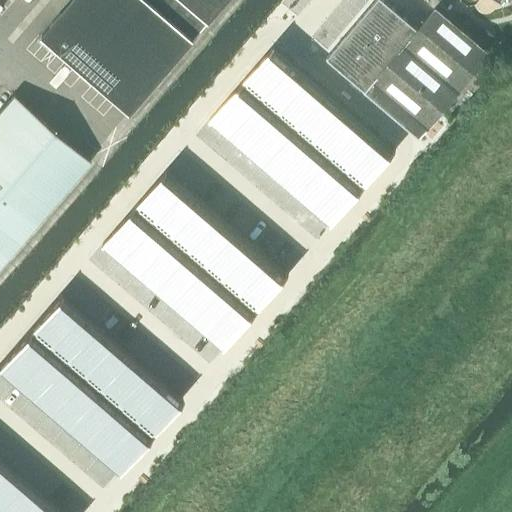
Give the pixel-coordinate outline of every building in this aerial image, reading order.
[(226,0),(71,0),(42,34),(131,111),(226,0)] [(385,0),(379,0),(330,59),(423,141),(496,55),(439,8),(444,1),(443,0),(429,0),(427,4),(436,10),(420,30),(385,0)] [(484,34),(479,39),(489,48),(494,42),(484,34)] [(274,35),(217,103),(234,117),(331,199),(389,131),(274,35)] [(0,255),(84,154),(14,93),(0,109),(0,255)] [(171,160),(97,246),(220,351),(294,264),(171,160)] [(65,291),(0,364),(0,372),(43,411),(119,477),(188,399),(65,291)] [(78,511),(0,446),(0,511),(78,511)]
